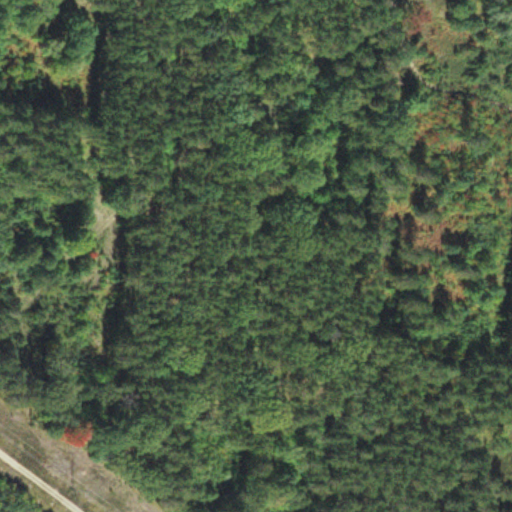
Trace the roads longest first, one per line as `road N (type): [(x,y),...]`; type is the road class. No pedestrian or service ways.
road 1 (track): [(397,0),(120,199),(0,327)]
road 2 (track): [(511,110),(420,85),(393,0)]
